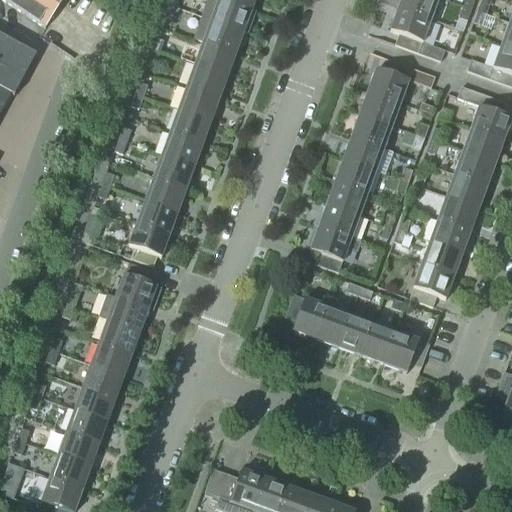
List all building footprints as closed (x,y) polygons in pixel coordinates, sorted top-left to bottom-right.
[(0,0),(0,2),(44,31),(64,0),(0,0)] [(169,0),(167,8),(175,11),(178,0),(169,0)] [(215,0),(206,0),(200,19),(243,35),(247,36),(252,22),(248,20),(251,12),(219,1),(215,0)] [(218,0),(219,1),(251,12),(255,0),(218,0)] [(437,0),(401,0),(398,11),(430,22),(438,0),(437,0)] [(474,0),(465,0),(462,9),(471,12),(475,0),(474,0)] [(481,2),(476,14),(485,17),(489,5),(481,2)] [(175,11),(167,8),(162,20),(171,23),(175,11)] [(471,12),(462,9),(458,21),(466,24),(471,12)] [(430,22),(398,11),(389,34),(398,38),(394,48),(416,57),(420,46),(421,46),(430,22)] [(485,17),(476,14),(472,26),(480,29),(485,17)] [(243,35),(200,19),(192,42),(202,45),(234,57),(243,35)] [(511,26),(509,26),(501,48),(511,52),(511,26)] [(0,91),(10,97),(13,99),(35,58),(0,38),(0,91)] [(155,41),(150,53),(159,56),(163,44),(155,41)] [(450,44),(446,55),(454,58),(458,47),(450,44)] [(202,45),(194,68),(226,80),(234,57),(202,45)] [(443,54),(421,46),(420,46),(416,57),(439,65),(443,54)] [(511,52),(501,48),(492,72),(488,83),(511,91),(511,89),(511,52)] [(159,56),(150,53),(146,64),(154,68),(159,56)] [(492,72),(470,63),(466,75),(488,83),(492,72)] [(375,72),(367,95),(399,106),(408,84),(407,83),(411,72),(388,64),(384,75),(375,72)] [(194,68),(186,91),(218,102),(226,80),(194,68)] [(407,83),(408,84),(429,92),(434,81),(411,72),(407,83)] [(138,86),(134,98),(142,101),(146,89),(138,86)] [(0,114),(10,97),(0,91),(0,114)] [(186,91),(178,113),(210,125),(218,102),(186,91)] [(456,102),(478,109),(482,98),(460,91),(456,102)] [(367,95),(359,117),(391,129),(399,106),(367,95)] [(142,101),(134,98),(129,110),(138,113),(142,101)] [(478,109),(470,132),(502,144),(511,121),(502,118),(506,107),(482,98),(478,109)] [(431,112),(420,108),(418,114),(429,118),(431,112)] [(448,124),(452,115),(442,111),(438,121),(448,124)] [(178,113),(169,135),(202,147),(210,125),(178,113)] [(359,117),(350,140),(383,151),(391,129),(359,117)] [(419,126),(415,138),(423,141),(428,130),(419,126)] [(122,131),(117,143),(126,146),(130,134),(122,131)] [(433,132),(429,143),(437,147),(442,135),(433,132)] [(470,132),(462,154),(494,167),(502,144),(470,132)] [(169,135),(161,158),(193,170),(202,147),(169,135)] [(423,141),(415,138),(411,150),(419,153),(423,141)] [(350,140),(342,162),(375,174),(383,151),(350,140)] [(126,146),(117,143),(113,155),(121,158),(126,146)] [(437,147),(429,143),(425,155),(433,158),(437,147)] [(462,154),(453,178),(485,190),(494,167),(462,154)] [(161,158),(153,180),(185,192),(193,170),(161,158)] [(342,162),(334,185),(366,197),(375,174),(342,162)] [(403,172),(399,183),(407,186),(411,175),(403,172)] [(105,176),(101,188),(109,191),(113,179),(105,176)] [(417,177),(413,189),(421,192),(425,180),(417,177)] [(453,178),(445,200),(477,213),(485,190),(453,178)] [(153,180),(145,203),(177,215),(185,192),(153,180)] [(407,186),(399,183),(394,195),(403,198),(407,186)] [(334,185),(326,207),(358,219),(366,197),(334,185)] [(109,191),(101,188),(96,200),(105,203),(109,191)] [(421,192),(413,189),(408,200),(417,204),(421,192)] [(445,200),(437,223),(469,234),(477,213),(445,200)] [(145,203),(137,225),(169,237),(177,215),(145,203)] [(326,207),(318,230),(350,242),(358,219),(326,207)] [(386,217),(382,229),(390,232),(395,220),(386,217)] [(400,222),(396,234),(404,237),(409,225),(400,222)] [(437,223),(429,245),(461,257),(469,234),(437,223)] [(169,237),(137,225),(128,250),(133,252),(129,263),(152,271),(156,260),(160,261),(169,237)] [(390,232),(382,229),(378,240),(386,243),(390,232)] [(350,242),(318,230),(315,238),(310,236),(305,252),(309,253),(309,254),(318,257),(314,268),(337,276),(341,266),(350,242)] [(404,237),(396,234),(392,245),(400,249),(404,237)] [(429,245),(420,268),(453,279),(461,257),(429,245)] [(128,267),(115,301),(147,313),(150,305),(154,307),(160,292),(155,290),(155,289),(147,286),(151,275),(128,267)] [(453,279),(420,268),(412,291),(412,292),(408,302),(431,311),(435,300),(444,303),(453,279)] [(344,295),(356,299),(359,291),(348,287),(344,295)] [(359,291),(356,299),(368,304),(371,295),(359,291)] [(69,297),(65,309),(73,312),(78,300),(69,297)] [(97,320),(107,324),(139,335),(147,313),(115,301),(105,297),(97,320)] [(291,334),(314,343),(326,310),(303,302),(292,298),(284,322),(295,325),(291,334)] [(404,308),(392,303),(389,312),(401,316),(404,308)] [(73,312),(65,309),(61,320),(69,323),(73,312)] [(314,343),(337,351),(348,319),(326,310),(314,343)] [(337,351),(359,359),(371,327),(348,319),(337,351)] [(107,324),(98,347),(130,358),(139,335),(107,324)] [(359,359),(381,368),(393,335),(371,327),(359,359)] [(393,335),(381,368),(406,377),(409,368),(420,372),(428,349),(417,345),(417,344),(393,335)] [(53,342),(49,354),(57,357),(61,345),(53,342)] [(98,347),(90,369),(122,381),(130,358),(98,347)] [(57,357),(49,354),(44,365),(53,368),(57,357)] [(90,369),(82,392),(114,403),(122,381),(90,369)] [(502,412),(511,415),(511,379),(503,376),(494,399),(505,403),(502,412)] [(37,387),(32,399),(41,402),(45,390),(37,387)] [(82,392),(74,414),(106,426),(114,403),(82,392)] [(41,402),(32,399),(28,411),(36,414),(41,402)] [(74,414),(66,437),(98,448),(106,426),(74,414)] [(20,432),(16,444),(24,447),(28,435),(20,432)] [(66,437),(57,459),(89,471),(98,448),(66,437)] [(24,447),(16,444),(11,456),(20,459),(24,447)] [(57,459),(49,482),(81,493),(89,471),(57,459)] [(253,511),(264,482),(240,473),(237,482),(226,478),(213,511),(253,511)] [(4,478),(0,487),(0,490),(7,493),(12,481),(4,478)] [(264,482),(253,511),(278,511),(287,490),(286,490),(288,486),(273,480),(271,485),(264,482)] [(74,511),(81,493),(49,482),(41,505),(60,511),(74,511)] [(278,511),(304,511),(309,499),(287,490),(278,511)] [(304,511),(329,511),(332,507),(309,499),(304,511)]
